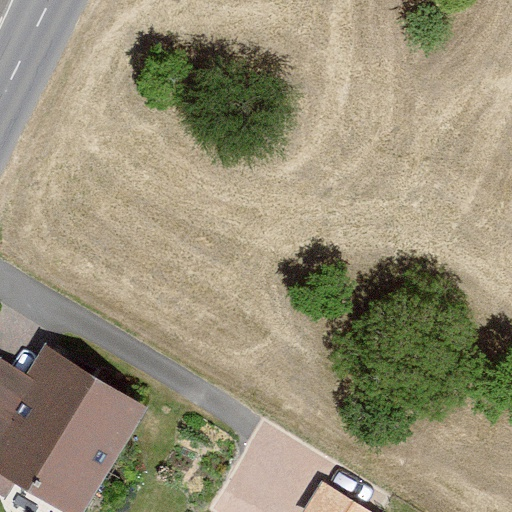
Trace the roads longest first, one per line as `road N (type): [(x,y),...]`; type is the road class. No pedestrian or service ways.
road 1 (residential): [(245,427),(0,293)]
road 2 (secondary): [(0,108),(57,0)]
